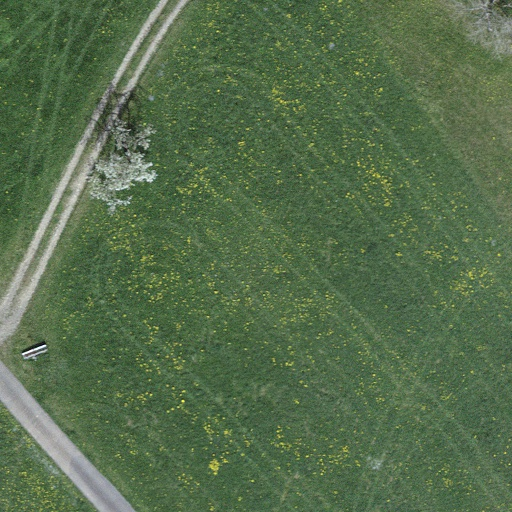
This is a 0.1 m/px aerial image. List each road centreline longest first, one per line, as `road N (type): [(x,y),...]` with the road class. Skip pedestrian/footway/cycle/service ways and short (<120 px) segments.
road 1 (track): [(0,325),(152,39),(181,0)]
road 2 (track): [(155,511),(0,388)]
